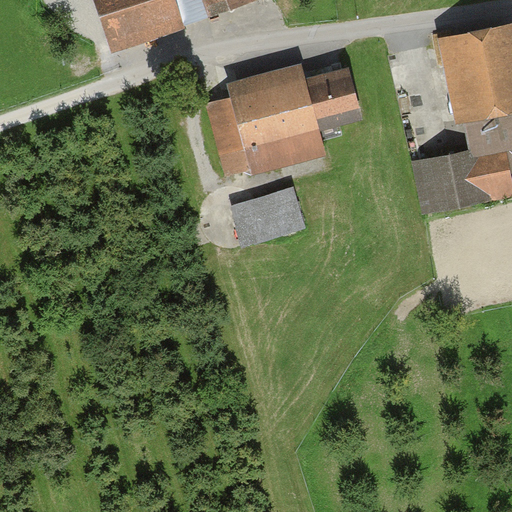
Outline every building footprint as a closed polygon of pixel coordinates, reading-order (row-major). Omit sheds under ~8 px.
[(182,32),(170,0),(93,0),(113,57),(182,32)] [(206,0),(213,15),(252,0),(206,0)] [(511,113),(511,25),(433,40),(450,126),(511,113)] [(321,163),(296,68),(222,87),(225,100),(206,105),(225,177),(243,172),(246,182),(321,163)] [(350,71),(308,79),(317,122),(358,114),(350,71)] [(511,115),(453,127),(459,153),(416,162),(428,219),(511,201),(511,115)] [(243,250),(306,233),(295,194),(232,211),(243,250)]
